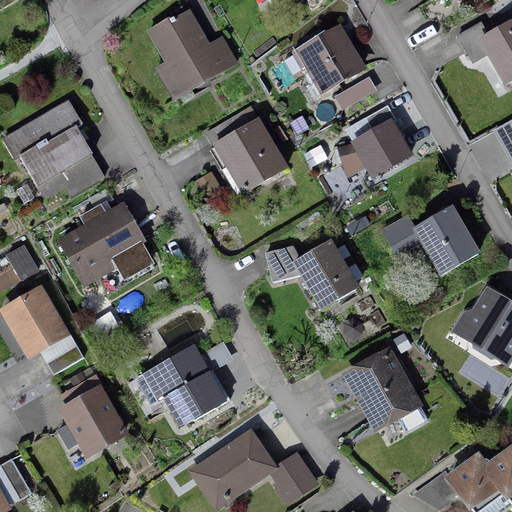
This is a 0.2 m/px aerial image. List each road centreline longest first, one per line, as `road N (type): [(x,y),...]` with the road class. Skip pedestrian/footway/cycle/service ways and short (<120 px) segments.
road 1 (residential): [(73,29),(283,393),(354,478),(400,511)]
road 2 (residential): [(370,0),(511,245)]
